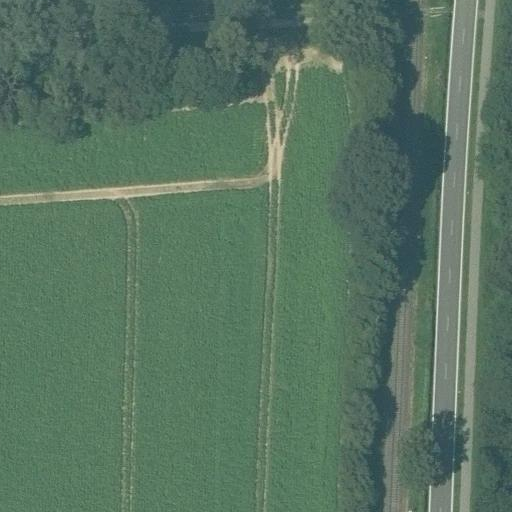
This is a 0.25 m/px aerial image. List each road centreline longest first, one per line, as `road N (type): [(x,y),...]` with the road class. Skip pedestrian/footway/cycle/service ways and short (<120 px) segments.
road 1 (tertiary): [(439,511),(465,0)]
road 2 (track): [(400,13),(0,41)]
